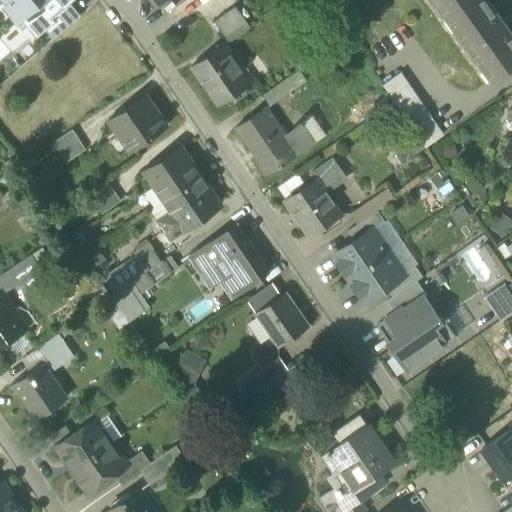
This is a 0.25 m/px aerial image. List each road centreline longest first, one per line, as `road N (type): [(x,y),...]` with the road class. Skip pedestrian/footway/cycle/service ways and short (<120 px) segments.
road 1 (residential): [(110,0),(436,462),(446,511)]
road 2 (unknown): [(458,197),(429,149),(511,88)]
